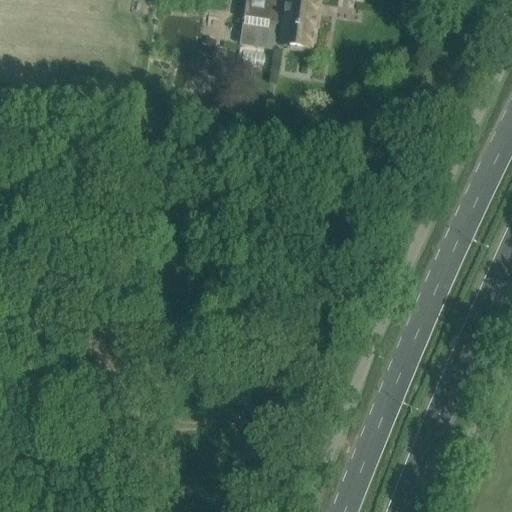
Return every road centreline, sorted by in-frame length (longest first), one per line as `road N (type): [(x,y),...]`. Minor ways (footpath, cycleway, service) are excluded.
road 1 (primary): [(511,121),(342,511)]
road 2 (primary): [(403,511),(511,259)]
